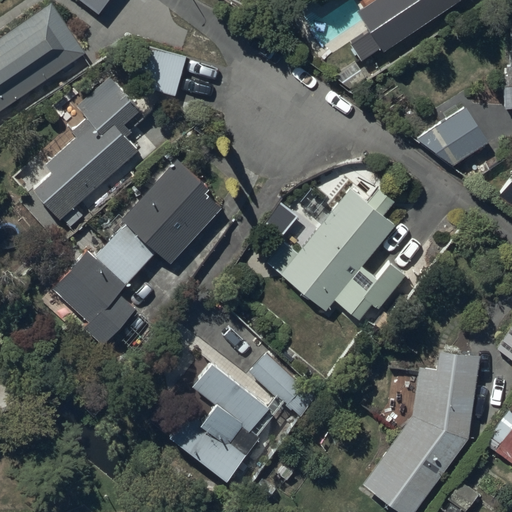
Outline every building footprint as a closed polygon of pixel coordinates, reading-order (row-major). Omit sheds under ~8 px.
[(0,106),(83,51),(48,0),(0,32),(0,106)] [(107,0),(82,0),(99,12),(107,0)] [(374,0),(357,12),(385,52),(461,0),(374,0)] [(186,53),(136,39),(125,79),(175,92),(186,53)] [(119,88),(68,132),(73,138),(42,165),(48,172),(30,187),(58,219),(137,150),(125,137),(129,134),(120,124),(138,109),(119,88)] [(489,135),(466,101),(418,132),(453,157),(489,135)] [(153,247),(170,262),(224,199),(174,153),(118,214),(125,220),(94,254),(86,247),(50,286),(87,319),(82,325),(102,341),(134,303),(118,289),(153,247)] [(366,199),(348,185),(312,232),(309,230),(295,249),(282,240),(266,262),(324,306),(331,296),(356,316),(368,300),(376,306),(403,271),(386,258),(375,273),(360,262),(393,222),(381,213),(393,199),(377,186),(366,199)] [(511,321),(495,346),(511,358),(511,321)] [(435,368),(416,366),(411,412),(360,480),(403,511),(411,511),(468,435),(478,353),(438,348),(435,368)] [(265,351),(248,370),(288,406),(291,404),(298,411),(315,392),(302,380),(299,383),(265,351)] [(248,429),(266,406),(210,362),(189,389),(212,406),(199,424),(184,413),(167,435),(225,478),(258,437),(248,429)] [(511,411),(509,409),(484,443),(511,463),(511,411)]
